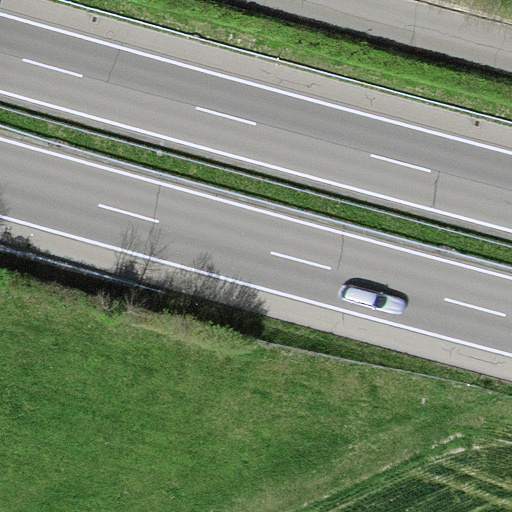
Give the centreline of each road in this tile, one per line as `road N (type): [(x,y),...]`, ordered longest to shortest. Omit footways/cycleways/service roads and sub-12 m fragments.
road 1 (motorway): [(0,177),(511,319)]
road 2 (motorway): [(511,193),(0,53)]
road 3 (track): [(290,511),(495,421)]
road 4 (unclassified): [(511,56),(308,0)]
